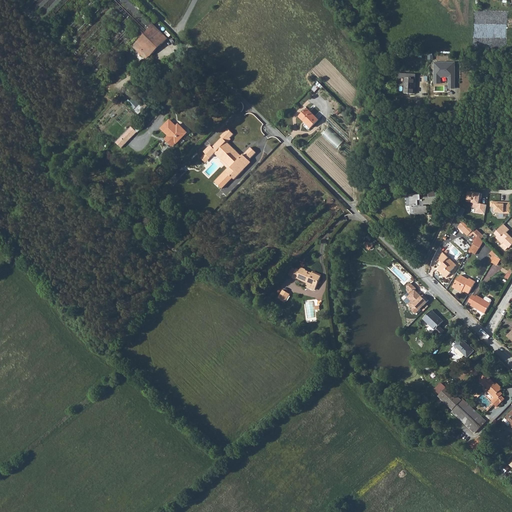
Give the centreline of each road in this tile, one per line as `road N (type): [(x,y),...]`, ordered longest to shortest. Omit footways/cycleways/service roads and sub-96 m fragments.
road 1 (unclassified): [(195,0),(178,34),(357,213)]
road 2 (unclassified): [(486,336),(357,213)]
